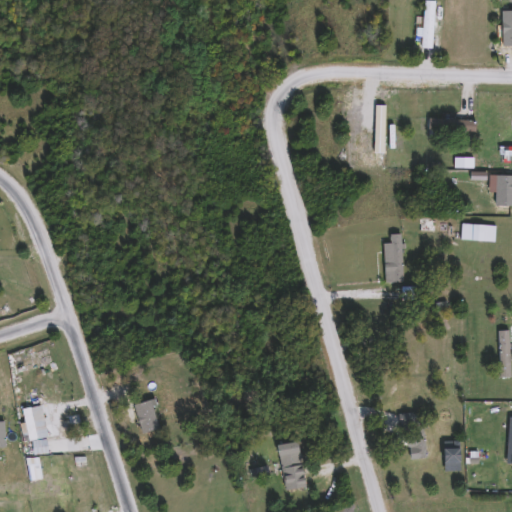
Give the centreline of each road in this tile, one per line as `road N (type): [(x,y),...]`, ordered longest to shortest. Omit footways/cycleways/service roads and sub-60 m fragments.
road 1 (residential): [(384,511),(280,136),(292,89)]
road 2 (residential): [(511,77),(328,74),(292,89)]
road 3 (residential): [(70,314),(135,511)]
road 4 (residential): [(0,179),(30,208),(70,314)]
